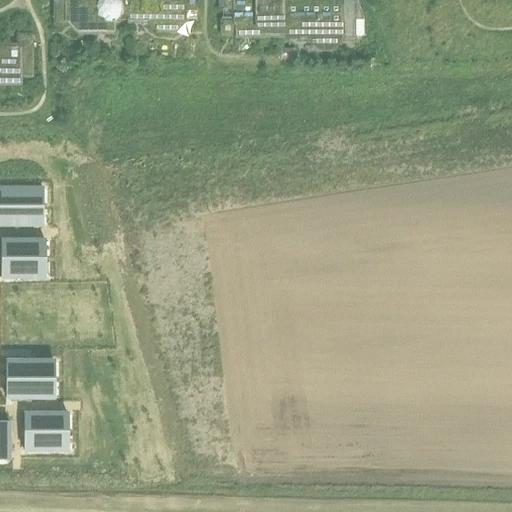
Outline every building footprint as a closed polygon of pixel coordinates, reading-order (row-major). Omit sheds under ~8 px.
[(126,16),(126,0),(65,0),(66,4),(54,4),(54,22),(69,22),(70,22),(79,31),(111,31),(111,22),(114,22),(115,21),(122,16),(126,16)] [(183,0),(126,0),(126,16),(126,17),(127,17),(127,20),(148,20),(157,29),(173,29),(184,19),(183,0)] [(221,35),(283,35),(283,34),(283,0),(240,0),(238,1),(235,3),(234,5),(233,7),(233,22),(221,22),(221,35)] [(354,0),(283,0),(283,34),(288,38),(288,39),(310,39),(310,38),(319,47),(330,47),(339,38),(354,38),(354,21),(354,11),(354,0)] [(0,82),(4,82),(4,74),(19,74),(19,75),(31,75),(31,35),(17,35),(17,46),(0,46),(0,82)] [(0,188),(0,205),(42,205),(43,188),(0,188)] [(0,208),(0,224),(43,224),(42,208),(0,208)] [(0,241),(1,258),(44,257),(44,241),(0,241)] [(1,261),(1,278),(44,277),(44,261),(1,261)] [(5,361),(5,378),(53,378),(53,361),(5,361)] [(5,381),(5,398),(52,398),(52,381),(5,381)] [(23,414),(23,430),(66,430),(66,414),(23,414)] [(23,433),(23,450),(66,450),(66,433),(23,433)]
